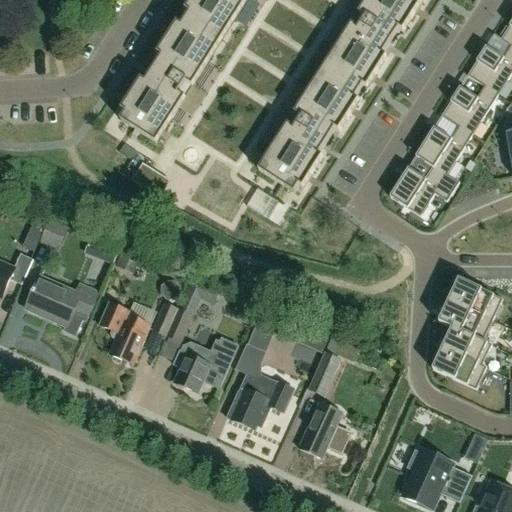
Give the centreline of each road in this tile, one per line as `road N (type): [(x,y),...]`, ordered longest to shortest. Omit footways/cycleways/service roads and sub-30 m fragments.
road 1 (residential): [(0,366),(329,511)]
road 2 (residential): [(492,0),(360,205),(421,246)]
road 3 (residential): [(420,261),(418,381),(428,398),(511,428)]
road 4 (residential): [(0,92),(80,85),(141,0)]
